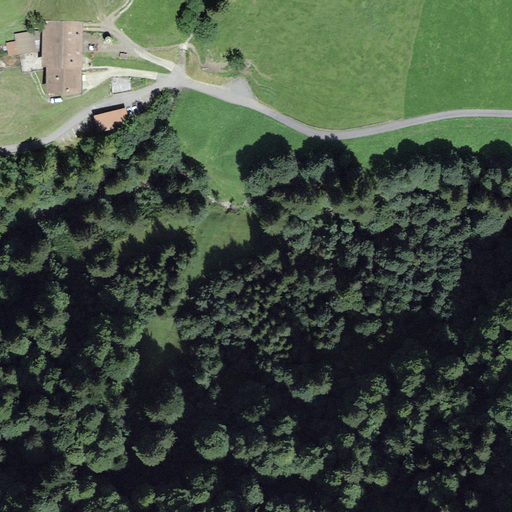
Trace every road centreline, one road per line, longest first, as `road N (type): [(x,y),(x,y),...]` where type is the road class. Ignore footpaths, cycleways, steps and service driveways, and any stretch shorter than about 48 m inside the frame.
road 1 (unclassified): [(511,115),(456,113),(347,135),(315,133),(181,79),(78,116),(44,141),(0,150)]
road 2 (track): [(181,79),(109,30),(111,17),(132,0)]
